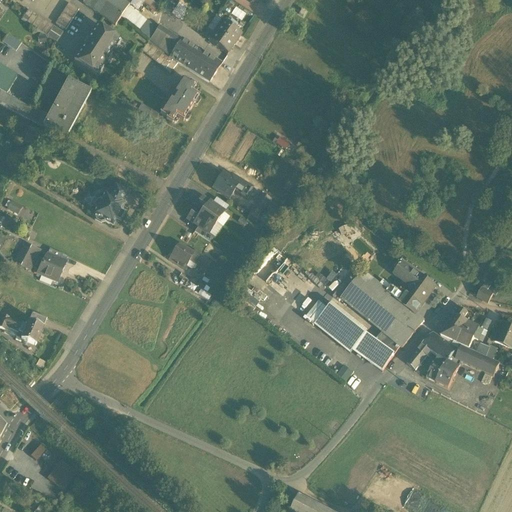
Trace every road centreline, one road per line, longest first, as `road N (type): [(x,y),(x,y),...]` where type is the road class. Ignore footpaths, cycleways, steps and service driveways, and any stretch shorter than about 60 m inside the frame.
road 1 (secondary): [(55,377),(290,0)]
road 2 (residential): [(456,300),(304,475),(272,485)]
road 3 (unclassified): [(55,377),(272,485)]
